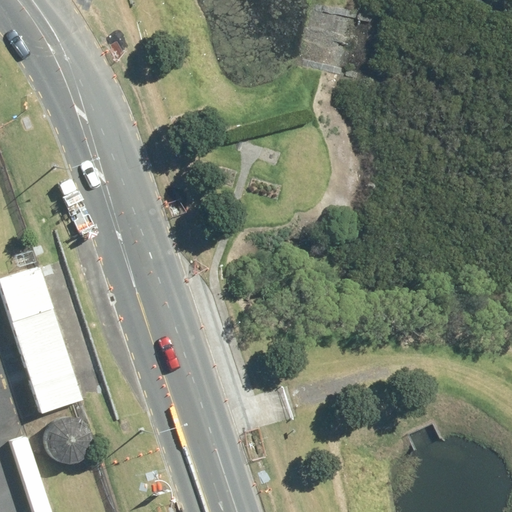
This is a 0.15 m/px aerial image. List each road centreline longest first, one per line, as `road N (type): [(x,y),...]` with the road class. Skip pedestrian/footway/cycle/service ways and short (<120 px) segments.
road 1 (primary): [(110,167),(226,511)]
road 2 (track): [(200,430),(361,379),(427,377)]
road 3 (primary): [(110,167),(0,0)]
road 4 (primary): [(57,0),(77,37),(110,167)]
